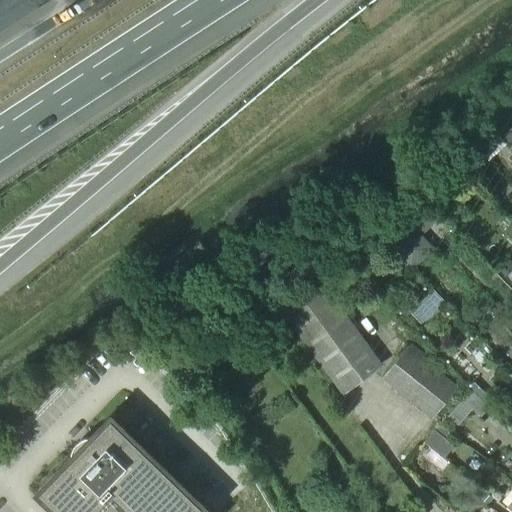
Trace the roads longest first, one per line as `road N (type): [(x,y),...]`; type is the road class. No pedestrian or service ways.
road 1 (motorway): [(0,264),(319,0)]
road 2 (motorway): [(0,138),(213,0)]
